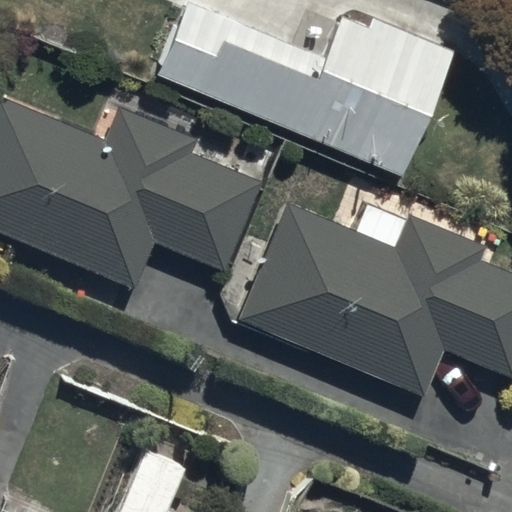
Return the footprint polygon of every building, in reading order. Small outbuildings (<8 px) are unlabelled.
[(324,58),(189,4),(159,81),(404,179),(454,54),(371,20),(367,30),(339,19),(324,58)] [(105,137),(0,94),(0,232),(132,285),(148,245),(219,274),(256,182),(187,154),(192,139),(117,109),(105,137)] [(393,252),(283,204),(234,316),(424,398),(442,354),(508,383),(511,374),(511,272),(483,260),(486,253),(407,219),(393,252)] [(167,511),(185,467),(135,447),(110,511),(167,511)] [(0,511),(36,511),(0,496),(0,511)]
